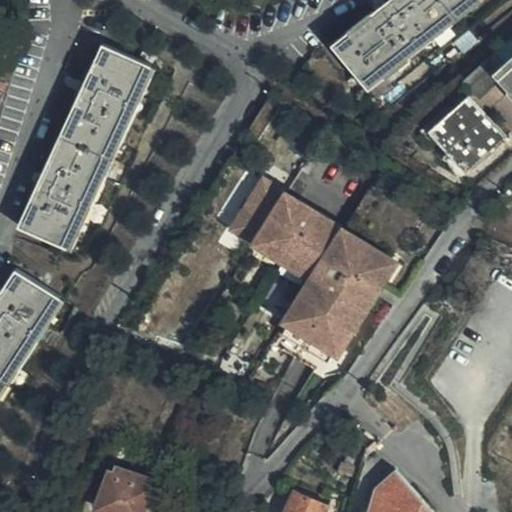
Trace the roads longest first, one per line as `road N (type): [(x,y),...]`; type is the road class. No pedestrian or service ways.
road 1 (residential): [(43,511),(55,433),(100,323),(250,88),(243,61),(129,0)]
road 2 (residential): [(511,167),(473,208),(345,388),(238,511)]
road 3 (unknown): [(81,0),(0,234)]
road 4 (unknown): [(249,74),(356,1)]
